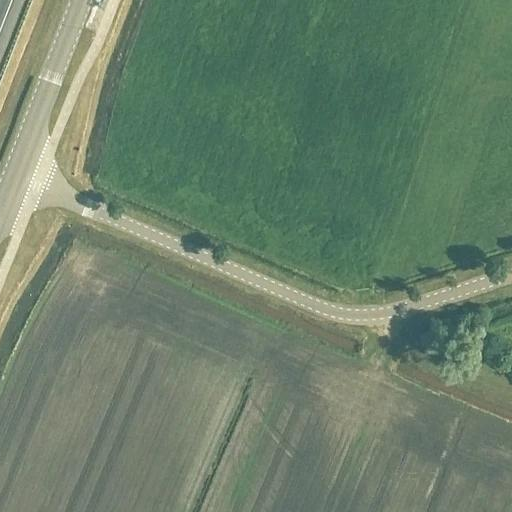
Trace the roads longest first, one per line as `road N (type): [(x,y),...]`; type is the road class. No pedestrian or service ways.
road 1 (unclassified): [(14,177),(336,315),(398,311),(511,275)]
road 2 (unclassified): [(14,177),(80,0)]
road 3 (track): [(511,393),(393,341),(370,317)]
